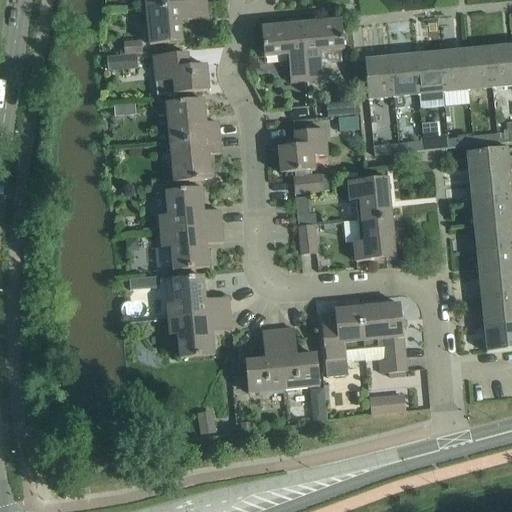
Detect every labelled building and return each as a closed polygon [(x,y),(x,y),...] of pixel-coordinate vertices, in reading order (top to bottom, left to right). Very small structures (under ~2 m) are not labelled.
[(143,0),(145,10),(206,4),(205,0),(143,0)] [(208,20),(206,4),(145,10),(149,46),(182,43),(180,23),(208,20)] [(341,21),(300,25),(306,83),(322,82),(320,54),(344,51),(341,21)] [(306,83),(300,25),(261,29),(264,59),(288,57),(291,85),(306,83)] [(141,42),(123,44),(123,56),(141,54),(142,54),(141,42)] [(511,47),(489,50),(493,89),(511,87),(511,47)] [(493,89),(489,50),(464,52),(468,92),(493,89)] [(468,92),(464,52),(439,55),(443,94),(468,92)] [(123,56),(125,67),(107,69),(108,82),(137,79),(136,65),(142,65),(141,54),(123,56)] [(187,54),(168,56),(152,58),(155,83),(173,82),(174,95),(209,92),(206,66),(189,68),(187,54)] [(443,94),(439,55),(415,57),(419,96),(443,94)] [(419,96),(415,57),(390,59),(394,99),(419,96)] [(394,99),(390,59),(367,61),(366,60),(364,61),(368,102),(370,102),(370,101),(394,99)] [(169,145),(219,140),(218,124),(206,125),(203,101),(165,105),(169,145)] [(124,107),(114,107),(115,117),(122,117),(125,114),(124,107)] [(358,119),(338,121),(339,133),(359,131),(358,119)] [(281,175),(300,173),(313,172),(312,157),(326,156),(324,131),(294,134),(295,147),(278,149),(281,175)] [(489,136),(472,138),(473,147),(490,146),(489,136)] [(473,147),(472,138),(456,140),(457,149),(473,147)] [(221,155),(219,140),(169,145),(172,184),(211,180),(209,157),(221,155)] [(440,141),(423,143),(424,152),(441,151),(440,141)] [(424,152),(423,143),(407,145),(408,154),(424,152)] [(390,146),(373,148),(374,157),(391,156),(390,146)] [(469,178),(509,174),(507,152),(508,152),(508,149),(466,153),(466,156),(467,156),(469,178)] [(511,200),(509,174),(469,178),(472,203),(511,200)] [(293,179),(294,194),(322,192),(321,177),(293,179)] [(357,222),(391,219),(387,179),(348,183),(349,202),(355,201),(357,222)] [(159,180),(150,181),(151,190),(160,190),(159,180)] [(159,234),(222,227),(220,212),(203,213),(201,189),(165,193),(167,216),(157,217),(159,234)] [(511,204),(511,200),(472,203),(474,229),(511,224),(511,204)] [(298,227),(309,226),(307,212),(297,213),(298,227)] [(391,219),(357,222),(359,242),(354,243),(356,263),(395,259),(391,219)] [(511,250),(511,224),(474,229),(477,254),(511,250)] [(223,244),(222,227),(159,234),(160,250),(170,248),(173,273),(208,269),(206,245),(223,244)] [(314,227),(298,228),(301,257),(317,255),(314,227)] [(125,241),(126,252),(133,251),(136,247),(135,240),(125,241)] [(511,250),(477,254),(479,279),(511,275),(511,250)] [(511,300),(511,275),(479,279),(482,304),(511,300)] [(167,322),(230,315),(228,299),(205,302),(203,278),(172,280),(174,306),(166,307),(167,322)] [(155,280),(129,282),(130,292),(156,290),(155,280)] [(511,300),(482,304),(484,329),(511,326),(511,300)] [(400,305),(360,309),(365,351),(385,349),(387,361),(379,362),(381,376),(406,373),(400,305)] [(365,351),(360,309),(334,311),(335,317),(320,319),(326,379),(345,378),(342,353),(365,351)] [(231,331),(230,315),(167,322),(169,338),(178,337),(180,360),(214,357),(212,333),(231,331)] [(511,326),(484,329),(487,351),(486,351),(486,354),(511,351),(511,326)] [(277,332),(284,392),(319,388),(316,356),(296,358),(294,330),(277,332)] [(284,392),(277,332),(262,334),(265,362),(245,363),(248,395),(284,392)] [(233,378),(233,389),(244,388),(243,377),(233,378)] [(409,414),(407,395),(372,399),(374,417),(409,414)] [(324,413),(311,414),(311,423),(325,422),(324,413)] [(238,427),(239,436),(252,436),(251,426),(238,427)]
